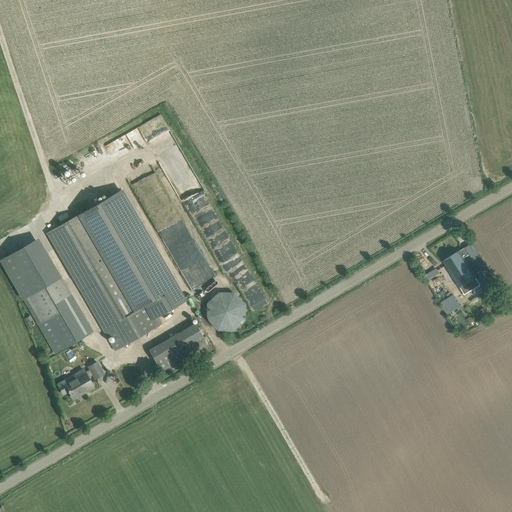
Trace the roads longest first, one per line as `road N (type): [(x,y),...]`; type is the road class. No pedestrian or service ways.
road 1 (unclassified): [(0,492),(511,186)]
road 2 (track): [(0,31),(59,206)]
